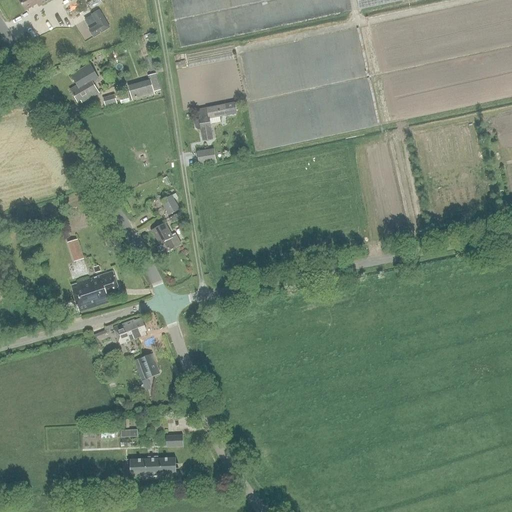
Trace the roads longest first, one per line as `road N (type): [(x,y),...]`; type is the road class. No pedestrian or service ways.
road 1 (unclassified): [(167,304),(511,231)]
road 2 (unclassified): [(167,304),(0,27)]
road 3 (unclassified): [(262,511),(209,426),(167,304)]
road 4 (unclassified): [(167,304),(0,348)]
